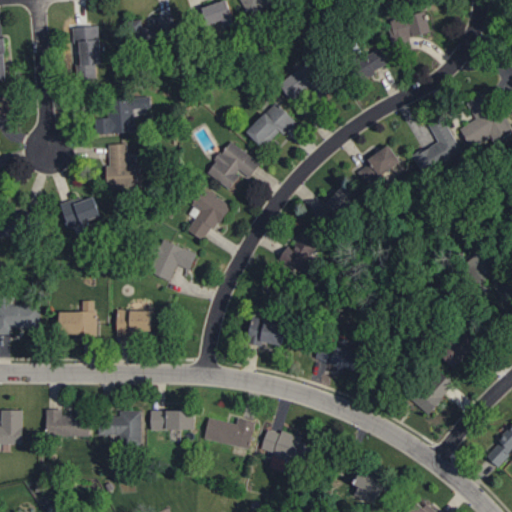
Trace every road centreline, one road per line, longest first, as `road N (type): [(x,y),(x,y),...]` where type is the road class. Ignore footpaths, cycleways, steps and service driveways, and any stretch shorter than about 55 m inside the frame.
road 1 (residential): [(490,511),(452,475),(373,422),(256,381),(0,373)]
road 2 (residential): [(482,0),(464,53),(449,70),(338,139),(278,200),(227,284),(207,375)]
road 3 (residential): [(38,0),(50,150)]
